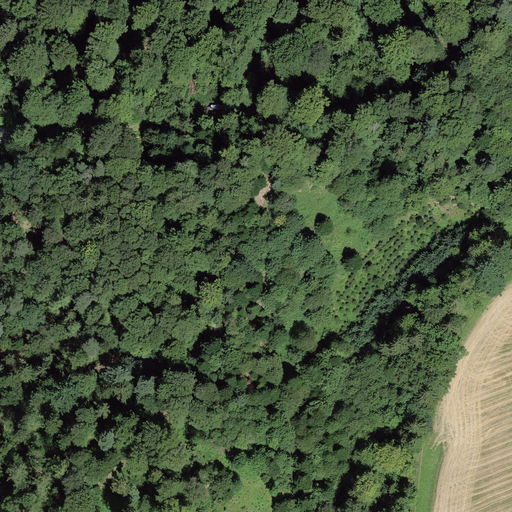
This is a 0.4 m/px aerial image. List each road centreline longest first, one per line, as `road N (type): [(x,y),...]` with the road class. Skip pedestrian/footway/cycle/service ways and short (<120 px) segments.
road 1 (track): [(511,23),(330,114),(261,111),(72,133),(0,127)]
road 2 (track): [(186,364),(158,371),(149,362),(74,211),(0,139)]
road 3 (track): [(414,511),(424,427),(445,352),(511,266)]
